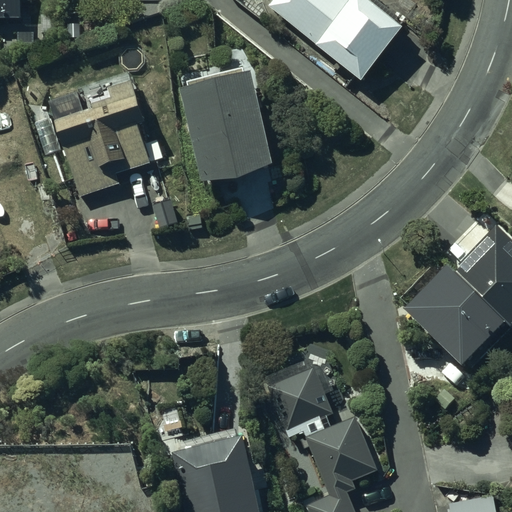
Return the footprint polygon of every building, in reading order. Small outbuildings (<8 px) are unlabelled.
[(346,0),(277,0),(270,10),(320,48),(317,52),(365,88),(406,36),(361,1),(356,8),(346,0)] [(192,97),(182,99),(203,189),(275,173),(255,83),(248,85),(247,77),(190,89),(192,97)] [(147,130),(134,89),(110,98),(112,107),(94,113),(95,117),(87,119),(82,100),(51,109),(80,200),(121,187),(118,178),(154,166),(143,132),(147,130)] [(173,204),(154,210),(161,233),(180,227),(173,204)] [(511,248),(501,239),(458,283),(452,278),(412,319),(417,324),(413,328),(461,375),(506,329),(511,334),(511,248)] [(312,366),(267,383),(289,442),(304,436),(329,500),(307,509),(307,511),(353,511),(348,498),(355,495),(351,486),(377,476),(356,424),(328,435),(323,423),(334,419),(327,399),(336,396),(326,369),(315,373),(312,366)] [(260,511),(247,444),(174,458),(185,511),(260,511)] [(495,511),(492,498),(449,508),(449,511),(495,511)]
